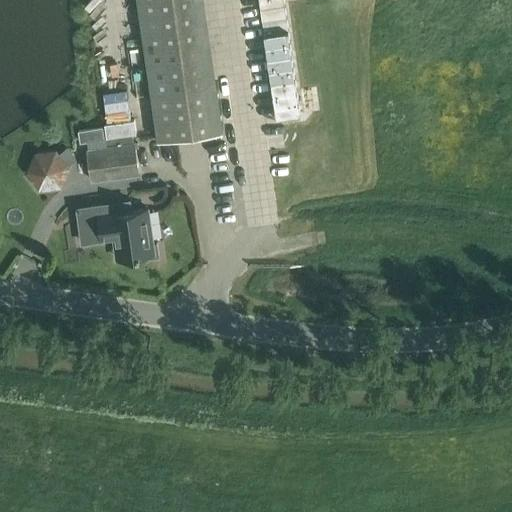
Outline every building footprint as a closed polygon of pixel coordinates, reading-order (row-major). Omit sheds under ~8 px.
[(210,131),(190,0),(138,0),(159,138),(210,131)] [(276,115),(300,112),(288,29),(264,32),(276,115)] [(134,127),(131,113),(102,119),(105,133),(134,127)] [(87,138),(88,149),(87,149),(92,181),(139,173),(134,142),(100,147),(98,136),(87,138)] [(27,172),(40,190),(63,187),(71,167),(70,166),(71,159),(66,140),(54,142),(56,149),(35,152),(27,172)] [(85,194),(66,199),(78,244),(97,238),(85,194)] [(115,231),(115,209),(94,210),(94,231),(115,231)] [(149,209),(118,213),(124,257),(154,253),(149,209)] [(301,233),(283,235),(285,250),(302,248),(301,233)]
